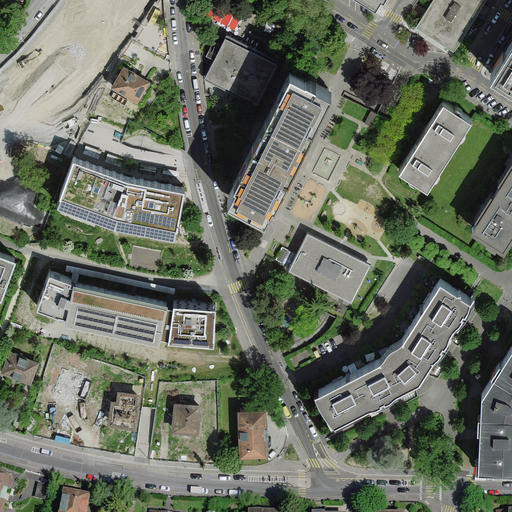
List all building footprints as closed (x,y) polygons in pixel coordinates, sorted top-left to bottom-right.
[(126,0),(65,0),(35,34),(9,62),(0,69),(0,145),(45,101),(108,29),(126,0)] [(142,0),(135,0),(124,21),(146,33),(159,8),(142,0)] [(432,0),(416,26),(454,50),(485,0),(432,0)] [(279,59),(225,33),(204,78),(256,103),(279,59)] [(511,39),(491,73),(511,86),(511,39)] [(151,83),(125,67),(111,89),(137,105),(151,83)] [(331,87),(292,67),(227,197),(266,217),(331,87)] [(472,118),(444,100),(422,134),(450,152),(472,118)] [(377,113),(371,110),(364,123),(371,126),(377,113)] [(428,187),(450,152),(422,134),(399,169),(428,187)] [(176,235),(185,185),(128,175),(73,154),(58,201),(115,223),(176,235)] [(12,162),(0,175),(0,187),(15,200),(29,184),(18,175),(22,171),(12,162)] [(511,166),(498,188),(511,196),(511,166)] [(504,247),(511,234),(511,196),(498,188),(473,228),(504,247)] [(369,266),(371,262),(308,230),(288,268),(352,301),(369,266)] [(288,249),(282,246),(276,259),(282,262),(288,249)] [(15,257),(0,251),(0,294),(2,295),(15,257)] [(73,280),(48,270),(34,306),(53,312),(64,315),(63,320),(156,340),(157,335),(167,337),(215,341),(217,304),(174,301),(73,280)] [(470,296),(441,278),(424,305),(453,323),(470,296)] [(453,323),(424,305),(403,337),(404,338),(432,355),(453,323)] [(432,355),(404,338),(399,346),(390,354),(381,358),(397,390),(420,378),(434,356),(432,355)] [(511,345),(493,375),(511,386),(511,345)] [(38,362),(10,352),(3,371),(30,382),(38,362)] [(397,390),(381,358),(380,357),(346,374),(363,407),(397,390)] [(78,397),(86,372),(62,364),(54,389),(78,397)] [(363,407),(346,374),(319,389),(336,421),(363,407)] [(511,386),(493,375),(482,392),(481,413),(511,413),(511,386)] [(140,426),(141,389),(118,388),(117,397),(111,397),(110,425),(140,426)] [(174,399),(173,430),(201,431),(202,400),(174,399)] [(253,409),(240,409),(242,454),(254,454),(254,452),(266,452),(264,409),(253,410),(253,409)] [(511,413),(481,413),(479,467),(511,468),(511,413)] [(0,511),(11,481),(0,477),(0,511)] [(85,511),(88,497),(65,493),(60,511),(85,511)]
